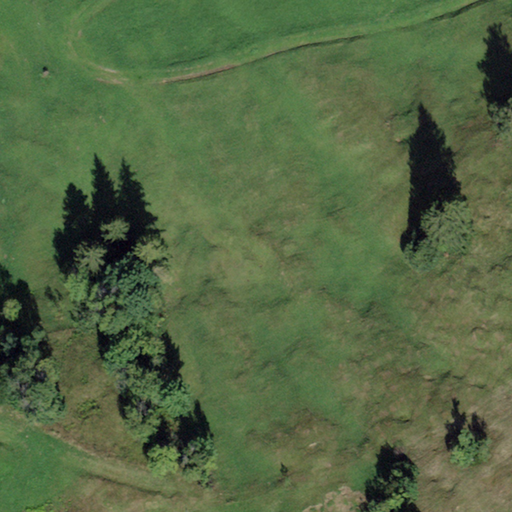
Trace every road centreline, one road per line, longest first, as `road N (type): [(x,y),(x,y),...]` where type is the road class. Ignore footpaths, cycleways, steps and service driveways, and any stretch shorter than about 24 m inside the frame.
road 1 (track): [(103,0),(65,37),(77,64),(107,74),(207,65),(467,0)]
road 2 (track): [(0,427),(83,467),(191,501)]
